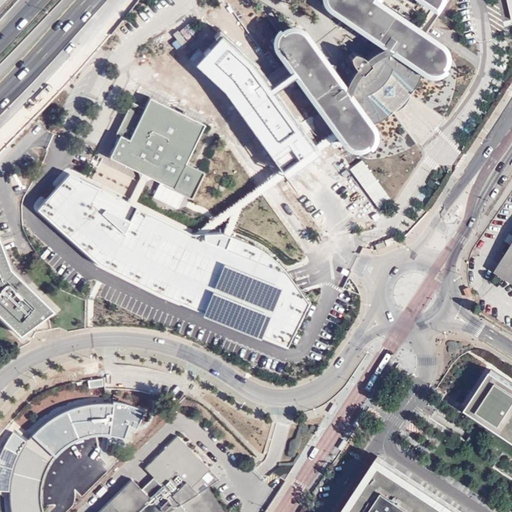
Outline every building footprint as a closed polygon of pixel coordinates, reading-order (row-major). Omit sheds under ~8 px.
[(409,97),(411,95),(413,92),(415,89),(417,86),(418,84),(419,81),(421,78),(422,75),(423,72),(424,69),(425,68),(428,69),(430,70),(433,70),(434,70),(436,70),(438,69),(439,68),(441,67),(442,66),(443,66),(443,65),(444,64),(445,63),(445,62),(445,61),(446,59),(446,57),(446,55),(445,53),(445,51),(444,50),(443,49),(442,47),(440,46),(441,44),(413,25),(429,1),(435,5),(438,0),(329,0),(330,1),(331,3),(334,5),(333,6),(385,42),(384,42),(388,45),(385,46),(382,48),(379,50),(376,51),(373,53),(370,55),(368,57),(366,56),(364,55),(363,54),(361,53),(360,53),(358,52),(356,52),(352,56),(353,58),(354,59),(354,61),(355,62),(356,64),(357,65),(358,67),(356,70),(354,73),(352,76),(350,79),(349,82),(348,84),(346,88),(344,84),(343,85),(306,34),(305,35),(303,33),(301,32),(299,30),(297,30),(295,30),(293,30),(291,30),(289,31),(288,31),(286,32),(284,34),(283,36),(282,38),(281,40),(281,43),(282,45),(283,48),(284,50),(282,51),(298,74),(300,76),(300,79),(300,81),(301,82),(301,83),(302,85),(305,83),(307,86),(337,127),(343,135),(347,141),(349,140),(350,141),(352,143),(353,144),(355,144),(356,145),(358,145),(360,146),(362,145),(364,145),(365,144),(366,144),(367,143),(368,142),(369,142),(370,141),(370,140),(371,138),(372,137),(373,135),(373,133),(373,132),(372,130),(372,128),(372,126),(371,125),(370,125),(372,123),(377,122),(382,119),(386,117),(390,114),(394,111),(398,109),(401,106),(403,104),(404,102),(407,100),(409,97)] [(499,8),(504,27),(511,24),(511,0),(505,0),(507,5),(499,8)] [(186,162),(205,123),(150,96),(144,107),(136,126),(125,121),(124,121),(123,121),(122,122),(118,131),(118,132),(118,133),(119,133),(119,134),(120,134),(110,156),(142,172),(173,187),(187,193),(194,191),(203,171),(186,162)] [(132,102),(122,122),(123,121),(124,121),(125,121),(136,126),(144,107),(132,102)] [(343,135),(337,127),(326,135),(336,140),(343,135)] [(232,215),(336,140),(326,135),(221,210),(232,215)] [(264,176),(281,166),(263,136),(246,146),(264,176)] [(142,172),(110,156),(109,156),(139,171),(153,178),(186,194),(187,193),(173,187),(142,172)] [(49,199),(63,163),(47,157),(33,193),(49,199)] [(139,201),(148,181),(147,180),(153,178),(139,171),(141,177),(139,177),(130,194),(134,197),(139,201)] [(195,190),(204,171),(203,171),(194,191),(195,190)] [(411,190),(396,183),(392,192),(407,199),(411,190)] [(151,268),(154,262),(156,256),(157,236),(218,224),(232,215),(221,210),(212,216),(155,226),(149,212),(139,201),(134,197),(130,194),(117,188),(104,186),(91,187),(84,189),(87,198),(94,197),(104,196),(114,198),(124,202),(135,211),(144,225),(147,233),(147,242),(146,252),(144,261),(139,270),(135,274),(122,284),(117,286),(106,289),(96,289),(89,287),(76,282),(66,273),(44,243),(36,248),(55,276),(64,285),(79,294),(95,299),(116,297),(130,291),(136,287),(144,279),(151,268)] [(143,242),(142,235),(141,230),(133,216),(123,207),(109,202),(95,201),(84,205),(78,208),(73,212),(65,221),(30,242),(31,251),(36,248),(44,243),(54,237),(59,246),(60,252),(64,262),(73,274),(81,279),(90,283),(104,284),(111,283),(122,278),(128,274),(135,267),(141,254),(143,242)] [(237,218),(218,259),(186,244),(166,286),(230,316),(250,274),(282,288),(301,249),(237,218)] [(0,314),(19,334),(53,309),(10,268),(0,241),(0,314)] [(511,246),(496,273),(511,282),(511,246)] [(282,288),(250,274),(230,316),(287,345),(309,303),(282,288)] [(125,311),(154,320),(158,308),(129,298),(125,311)] [(511,386),(493,374),(468,412),(511,440),(511,386)] [(138,429),(145,410),(126,402),(108,400),(107,404),(91,404),(74,407),(61,412),(50,419),(37,428),(28,438),(21,449),(14,466),(10,484),(9,500),(10,511),(41,511),(41,509),(39,499),(40,487),(43,476),(48,462),(55,455),(63,445),(74,439),(85,435),(96,433),(109,434),(124,438),(129,425),(138,429)] [(224,511),(207,486),(207,485),(204,487),(197,480),(209,468),(176,435),(144,466),(152,475),(156,479),(144,491),(140,488),(130,477),(95,511),(224,511)] [(467,511),(419,480),(379,454),(341,511),(467,511)] [(197,480),(204,487),(207,485),(207,486),(219,478),(209,468),(197,480)] [(335,469),(328,483),(338,487),(345,473),(335,469)] [(140,488),(144,491),(156,479),(152,475),(140,488)]
